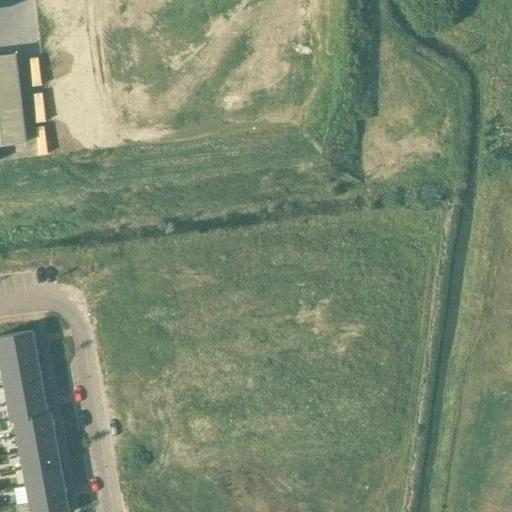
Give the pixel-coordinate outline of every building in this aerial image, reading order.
[(0,145),(28,142),(17,52),(0,54),(0,145)] [(32,330),(0,335),(0,353),(35,347),(32,330)] [(35,347),(0,353),(0,361),(2,370),(38,364),(35,347)] [(38,364),(2,370),(5,387),(41,380),(38,364)] [(41,380),(5,387),(8,403),(44,397),(41,380)] [(44,397),(8,403),(11,420),(14,419),(47,413),(44,397)] [(47,413),(14,419),(17,436),(54,429),(51,413),(47,413)] [(54,429),(17,436),(20,452),(57,446),(54,429)] [(57,446),(20,452),(23,469),(60,462),(57,446)] [(60,462),(23,469),(26,485),(63,479),(60,462)] [(63,479),(26,485),(29,502),(66,495),(63,479)] [(69,511),(66,495),(29,502),(31,511),(69,511)]
